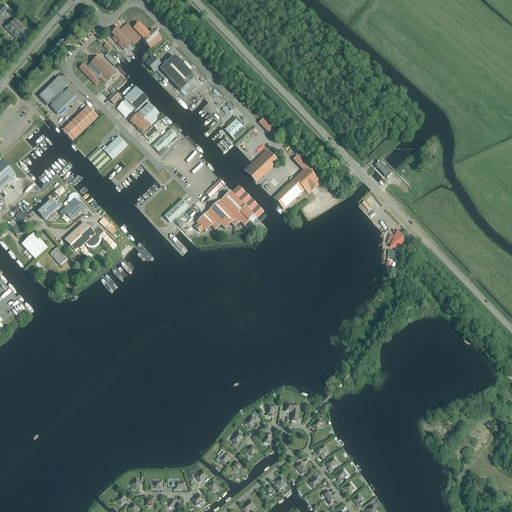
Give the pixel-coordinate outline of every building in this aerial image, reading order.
[(11,21),(4,27),(16,39),(17,38),(21,43),(29,35),(25,31),(26,29),(24,27),(15,18),(11,21)] [(113,39),(124,51),(131,44),(134,46),(141,39),(127,24),(120,31),(117,29),(112,34),(114,37),(113,39)] [(149,30),(141,38),(143,41),(151,49),(161,38),(154,30),(151,33),(149,30)] [(63,41),(63,40),(61,39),(58,43),(54,46),(49,52),(49,53),(49,54),(51,55),(52,55),(53,54),(57,48),(60,45),(63,41)] [(94,73),(93,74),(97,77),(97,78),(98,79),(99,78),(105,84),(115,74),(101,60),(98,57),(88,67),(94,73)] [(180,93),(195,79),(174,57),(161,70),(159,68),(161,66),(157,62),(156,64),(155,63),(156,62),(152,58),(146,65),(149,68),(151,67),(152,68),(151,69),(155,72),(156,71),(164,80),(167,78),(180,93)] [(97,77),(93,74),(84,64),(79,69),(95,85),(99,82),(96,79),(97,78),(97,77)] [(59,78),(47,89),(38,97),(47,106),(50,103),(52,105),(50,107),(57,115),(76,97),(69,89),(68,90),(66,87),(67,86),(59,78)] [(125,102),(117,109),(126,118),(133,110),(135,112),(136,111),(148,100),(135,87),(124,98),(125,99),(123,100),(125,102)] [(108,99),(113,105),(121,98),(115,92),(108,99)] [(161,116),(149,104),(131,121),(142,134),(161,116)] [(73,143),(98,119),(88,108),(62,132),(73,143)] [(230,126),(228,127),(224,131),(234,141),(245,131),(240,126),(242,124),(235,117),(228,124),(230,126)] [(279,133),(264,119),(259,124),(273,139),(279,133)] [(157,131),(154,128),(144,137),(147,140),(157,131)] [(177,136),(169,128),(151,146),(159,154),(160,155),(166,150),(164,148),(177,136)] [(118,137),(104,151),(112,160),(127,146),(118,137)] [(87,159),(98,171),(109,160),(99,148),(87,159)] [(256,183),(277,162),(267,151),(245,172),(256,183)] [(284,210),(305,190),(309,195),(320,184),(316,180),(318,177),(297,154),(293,157),(295,159),(294,160),(304,171),(295,180),(274,199),(284,210)] [(2,161),(0,163),(0,190),(15,176),(2,161)] [(392,175),(380,163),(375,167),(387,179),(392,175)] [(214,194),(224,185),(219,181),(210,190),(214,194)] [(220,202),(197,224),(198,225),(195,228),(200,233),(203,231),(205,233),(211,227),(215,231),(220,225),(225,230),(230,224),(234,228),(240,223),(244,227),(250,221),(249,221),(253,216),(257,220),(263,213),(238,187),(231,193),(220,202)] [(75,200),(60,214),(63,217),(66,215),(71,220),(83,209),(75,200)] [(185,210),(177,202),(159,219),(167,227),(185,210)] [(45,221),(57,210),(50,203),(38,214),(45,221)] [(20,213),(15,217),(21,224),(26,220),(20,213)] [(97,223),(111,236),(115,231),(102,218),(97,223)] [(87,242),(94,235),(92,233),(84,224),(66,241),(76,252),(87,242)] [(99,237),(103,233),(100,229),(98,228),(92,233),(94,235),(87,242),(87,243),(87,244),(88,245),(88,246),(89,247),(91,247),(92,247),(93,247),(94,246),(95,246),(96,245),(97,244),(98,243),(99,242),(99,241),(99,240),(99,239),(99,237)] [(395,236),(391,246),(394,248),(402,249),(404,237),(400,233),(396,234),(395,236)] [(35,261),(48,249),(35,234),(22,246),(35,261)] [(68,260),(58,249),(51,256),(61,267),(68,260)] [(388,251),(388,255),(396,256),(395,260),(395,262),(399,262),(400,253),(388,251)] [(38,262),(34,264),(39,273),(43,271),(38,262)] [(291,421),(297,422),(298,405),(286,404),(285,412),(292,412),(291,421)] [(266,416),(273,417),(273,411),(278,411),(278,407),(274,406),(274,407),(267,406),(266,416)] [(252,418),(246,425),(251,430),(257,422),(256,421),(257,419),(253,416),(252,418)] [(323,424),(318,419),(312,427),(317,431),(323,424)] [(233,441),(238,446),(244,438),(241,435),(243,433),(239,430),(237,433),(238,434),(233,441)] [(264,443),(270,444),(271,434),(266,434),(266,431),(262,431),(261,435),(264,435),(264,443)] [(249,453),(251,456),(257,452),(252,446),(247,450),(243,452),(246,456),(249,453)] [(324,454),(327,452),(324,446),(315,450),(318,456),(320,455),(321,459),(325,457),(324,454)] [(219,461),(225,465),(230,458),(225,453),(222,458),(219,456),(216,460),(219,463),(219,461)] [(333,471),(331,469),(337,464),(333,458),(325,464),(329,469),(328,470),(331,473),(333,471)] [(242,466),(236,462),(232,468),(237,472),(242,466)] [(301,463),(296,467),(302,475),(307,470),(301,463)] [(342,483),(340,481),(347,476),(342,470),(335,476),(338,481),(337,482),(339,485),(342,483)] [(195,477),(200,483),(207,477),(203,471),(195,477)] [(309,483),(313,489),(321,483),(317,478),(319,476),(317,473),(313,476),(315,478),(309,483)] [(281,478),(275,482),(277,485),(276,486),(279,490),(284,487),(282,486),(286,483),(281,478)] [(136,490),(141,485),(139,483),(140,482),(136,479),(131,485),(133,488),(131,490),(134,493),(136,490)] [(218,488),(213,482),(208,487),(212,492),(218,488)] [(349,484),(344,488),(348,494),(354,489),(349,484)] [(268,496),(274,492),(269,486),(266,489),(264,487),(260,490),(263,494),(265,492),(268,496)] [(322,495),(326,500),(331,496),(327,491),(322,495)] [(116,501),(121,506),(128,499),(123,494),(116,501)] [(192,501),(196,506),(204,500),(199,495),(192,501)] [(326,500),(330,505),(335,501),(331,496),(326,500)] [(358,496),(352,501),(357,506),(360,504),(363,502),(358,496)] [(250,501),(246,505),(250,510),(255,506),(250,501)]
